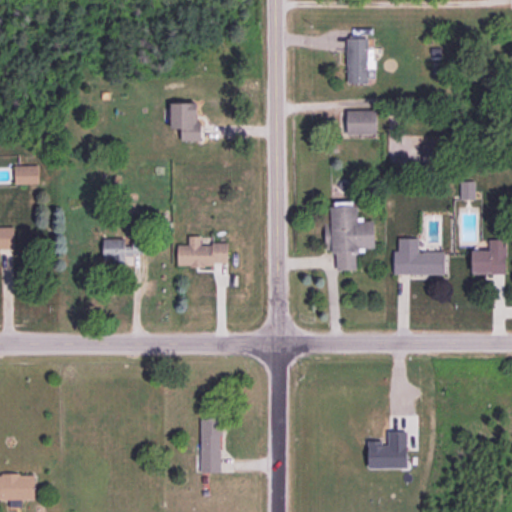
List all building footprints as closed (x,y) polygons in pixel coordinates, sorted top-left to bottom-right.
[(347,83),(367,82),(367,37),(346,38),(347,83)] [(170,128),(180,128),(180,140),(199,140),(200,102),(171,102),(170,128)] [(376,134),(376,110),(346,109),(346,133),(376,134)] [(420,143),(420,163),(438,162),(437,142),(420,143)] [(38,165),(14,165),(14,183),(38,183),(38,165)] [(474,180),(459,181),(460,199),(475,199),(474,180)] [(375,247),(374,219),(357,219),(357,203),(329,203),(330,223),(324,223),(325,251),(336,251),(336,270),(357,269),(356,247),(375,247)] [(0,248),(14,248),(13,226),(0,226),(0,248)] [(227,265),(228,243),(200,243),(200,235),(188,235),(188,245),(177,245),(177,264),(227,265)] [(394,274),(444,273),(444,251),(418,252),(418,237),(398,238),(398,250),(393,250),(394,274)] [(103,258),(112,258),(112,264),(124,264),(125,238),(103,238),(103,258)] [(471,250),(471,273),(505,273),(506,239),(488,239),(488,250),(471,250)] [(200,472),(221,472),(220,418),(199,418),(200,472)] [(385,431),(385,439),(367,440),(368,468),(406,467),(405,431),(385,431)] [(0,499),(34,498),(34,473),(0,473),(0,499)]
